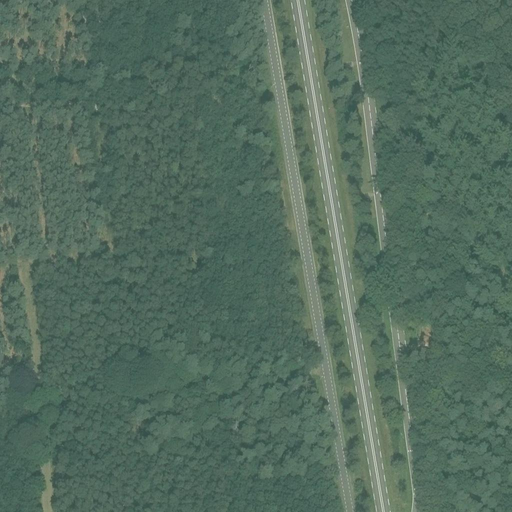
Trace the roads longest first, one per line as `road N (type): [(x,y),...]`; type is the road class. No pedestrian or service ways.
road 1 (tertiary): [(349,511),(264,0)]
road 2 (primary): [(384,511),(300,0)]
road 3 (unclassified): [(420,499),(348,0)]
road 4 (unknown): [(95,0),(99,98),(0,107)]
